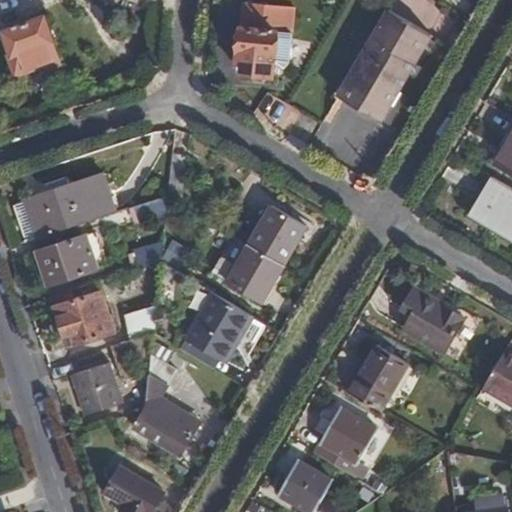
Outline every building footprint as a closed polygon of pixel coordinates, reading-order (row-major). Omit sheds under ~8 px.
[(248,6),(240,75),(276,79),(277,65),(290,66),(297,11),(248,6)] [(435,39),(391,13),(340,100),(383,127),(435,39)] [(47,24),(7,37),(20,79),(60,66),(47,24)] [(511,141),(498,166),(511,174),(511,141)] [(188,172),(189,159),(174,157),(169,201),(183,209),(188,172)] [(31,210),(41,242),(118,216),(105,177),(70,188),(73,196),(31,210)] [(511,191),(494,181),(472,218),(490,229),(494,222),(511,232),(511,191)] [(28,202),(31,210),(73,196),(70,188),(28,202)] [(167,219),(169,201),(134,211),(139,228),(167,219)] [(286,268),(288,268),(309,230),(275,209),(253,248),(286,268)] [(41,242),(31,210),(14,215),(24,247),(41,242)] [(89,241),(42,256),(53,290),(100,274),(89,241)] [(140,273),(161,266),(162,267),(164,247),(164,246),(135,256),(140,273)] [(177,275),(185,259),(164,247),(162,267),(167,269),(177,275)] [(253,248),(251,247),(229,285),(264,305),(286,268),(253,248)] [(428,304),(432,300),(416,291),(404,310),(414,317),(405,332),(446,355),(467,319),(445,307),(442,312),(428,304)] [(105,297),(59,312),(71,351),(117,337),(105,297)] [(248,316),(218,299),(209,314),(202,327),(192,343),(223,359),(248,316)] [(445,307),(432,300),(428,304),(442,312),(445,307)] [(192,320),(202,327),(209,314),(198,308),(192,320)] [(155,337),(157,312),(124,323),(131,345),(155,337)] [(227,362),(253,319),(248,316),(223,359),(227,362)] [(150,378),(153,347),(155,337),(131,345),(113,351),(124,386),(150,378)] [(378,346),(351,393),(383,413),(411,365),(378,346)] [(174,359),(153,347),(150,378),(146,412),(134,433),(183,460),(192,444),(202,424),(164,402),(178,375),(169,369),(174,359)] [(511,353),(508,352),(486,390),(511,405),(511,353)] [(113,366),(76,378),(89,416),(125,404),(113,366)] [(347,411),(319,457),(355,478),(382,432),(347,411)] [(313,504),(322,509),(336,484),(304,465),(285,497),(308,511),(313,504)] [(155,511),(165,495),(121,471),(107,498),(126,508),(124,511),(155,511)] [(368,487),(374,476),(364,471),(359,481),(368,487)]
